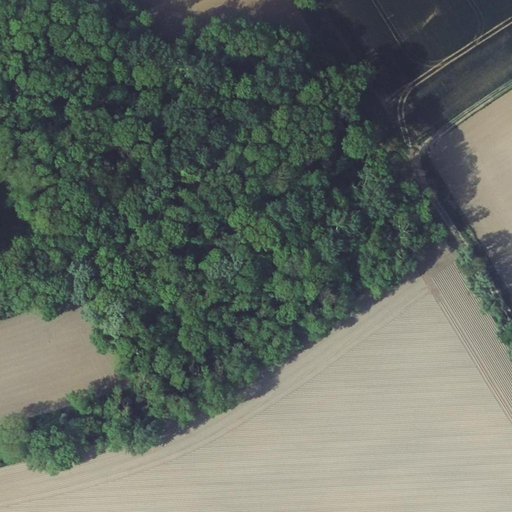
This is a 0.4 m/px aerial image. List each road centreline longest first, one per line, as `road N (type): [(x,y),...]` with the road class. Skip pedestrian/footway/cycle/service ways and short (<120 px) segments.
road 1 (track): [(408,164),(511,332)]
road 2 (track): [(305,0),(408,164)]
road 3 (track): [(408,164),(511,89)]
